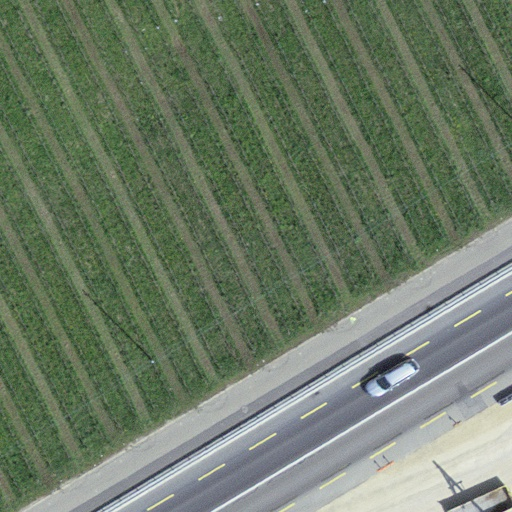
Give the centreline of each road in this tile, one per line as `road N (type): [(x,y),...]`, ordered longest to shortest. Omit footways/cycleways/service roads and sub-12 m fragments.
road 1 (track): [(64,511),(511,241)]
road 2 (primary): [(511,327),(202,511)]
road 3 (tertiary): [(268,511),(511,414)]
